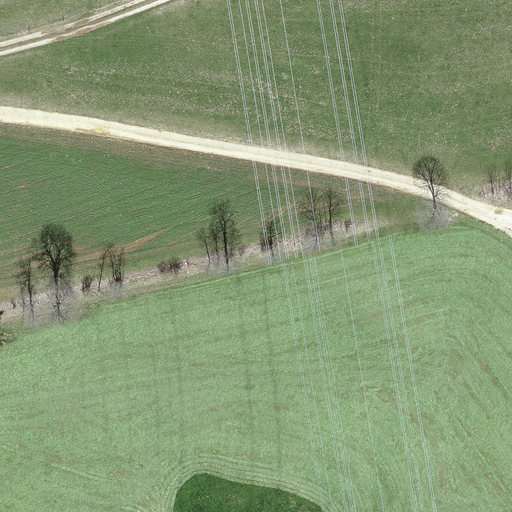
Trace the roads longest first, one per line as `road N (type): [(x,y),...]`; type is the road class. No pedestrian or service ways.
road 1 (track): [(0,114),(394,180),(498,216)]
road 2 (track): [(0,52),(154,0)]
